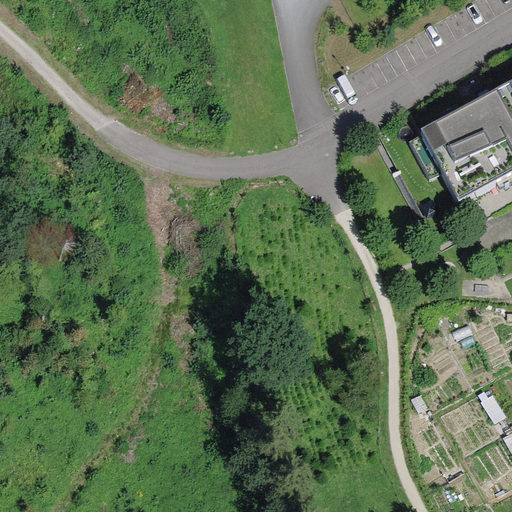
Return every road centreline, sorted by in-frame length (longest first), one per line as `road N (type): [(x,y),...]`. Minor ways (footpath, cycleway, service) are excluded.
road 1 (track): [(0,25),(137,147),(227,168),(313,154),(380,285),(394,370),(395,456),(419,511)]
road 2 (residential): [(511,33),(313,154)]
